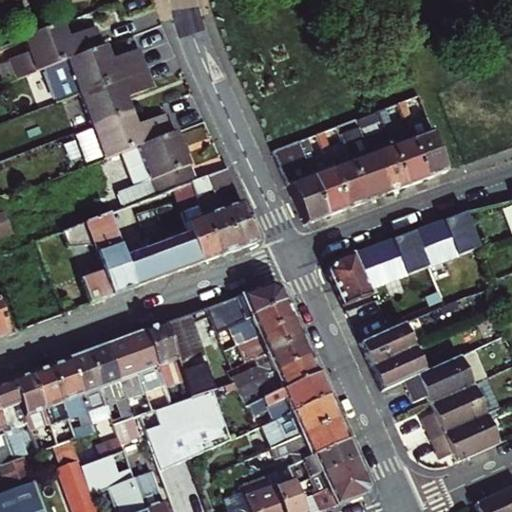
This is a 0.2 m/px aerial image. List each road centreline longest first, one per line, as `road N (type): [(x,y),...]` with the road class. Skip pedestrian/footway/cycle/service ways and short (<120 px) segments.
road 1 (residential): [(0,356),(288,250)]
road 2 (residential): [(288,250),(404,507)]
road 3 (residential): [(183,0),(214,91),(288,250)]
road 4 (residential): [(288,250),(511,171)]
